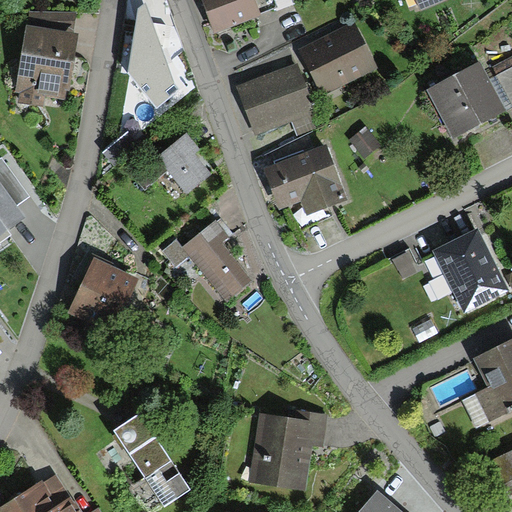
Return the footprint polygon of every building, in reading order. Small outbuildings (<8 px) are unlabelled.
[(249,0),(203,0),(216,35),(257,21),(249,0)] [(351,35),(305,57),(323,96),(369,74),(351,35)] [(77,43),(27,37),(20,98),(69,104),(77,43)] [(156,58),(126,84),(157,118),(180,97),(162,78),(169,72),(156,58)] [(477,67),(429,94),(456,142),(511,109),(511,73),(489,87),(477,67)] [(293,74),(240,91),(252,129),(305,112),(293,74)] [(363,135),(349,145),(360,161),(374,151),(363,135)] [(124,141),(106,157),(114,166),(132,150),(124,141)] [(154,167),(181,204),(208,184),(194,164),(199,160),(187,144),(154,167)] [(320,150),(269,168),(284,209),(297,204),(306,229),(332,220),(323,196),(335,191),(320,150)] [(0,187),(0,240),(26,220),(0,187)] [(217,223),(180,253),(225,307),(250,286),(219,248),(230,239),(217,223)] [(474,240),(435,262),(463,313),(502,291),(474,240)] [(133,276),(91,261),(69,321),(152,350),(161,326),(120,311),(133,276)] [(511,343),(475,362),(490,392),(473,400),(486,427),(511,414),(511,343)] [(262,409),(253,480),(297,486),(302,442),(318,444),(321,416),(262,409)] [(117,433),(162,505),(186,490),(141,418),(117,433)] [(511,454),(500,460),(511,487),(511,486),(511,454)] [(98,511),(95,506),(85,511),(80,511),(67,491),(56,497),(43,477),(0,503),(0,511),(98,511)] [(398,511),(372,490),(352,511),(398,511)]
